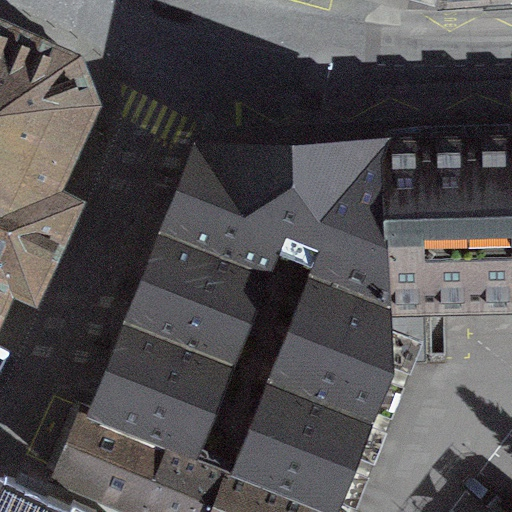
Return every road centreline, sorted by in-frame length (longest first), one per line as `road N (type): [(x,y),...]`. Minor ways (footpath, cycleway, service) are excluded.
road 1 (residential): [(196,26),(18,408),(0,426)]
road 2 (secondary): [(196,26),(389,62),(511,63)]
